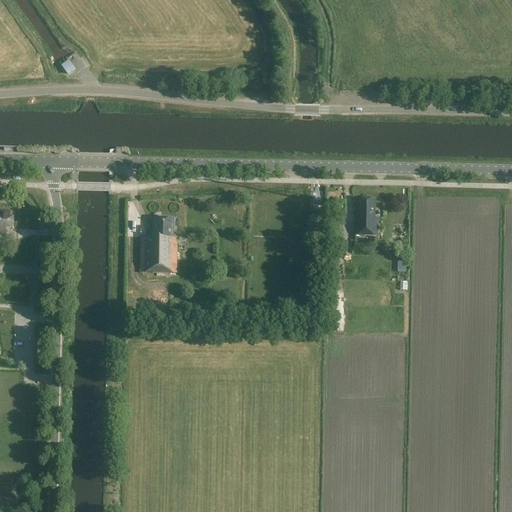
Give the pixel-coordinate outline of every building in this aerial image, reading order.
[(70,59),(63,64),(70,75),(77,71),(70,59)] [(375,200),(359,200),(358,222),(356,222),(356,236),(377,236),(378,218),(375,218),(375,200)] [(0,235),(6,235),(7,228),(13,229),(13,219),(11,219),(11,212),(0,211),(0,235)] [(324,217),(310,217),(309,237),(323,237),(324,217)] [(174,219),(153,219),(153,239),(141,238),(140,273),(177,273),(177,244),(176,244),(176,239),(173,239),(174,219)] [(167,293),(143,293),(143,315),(167,315),(167,293)]
